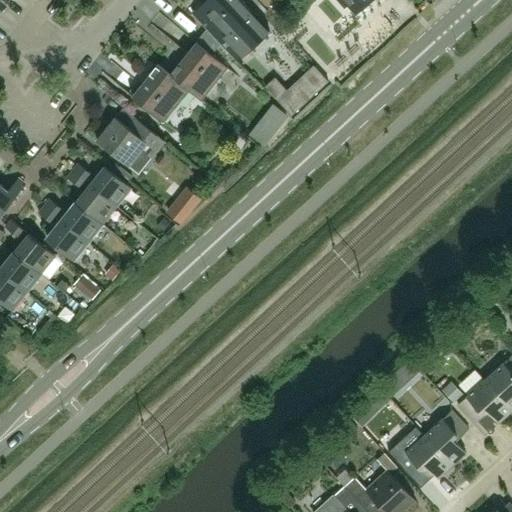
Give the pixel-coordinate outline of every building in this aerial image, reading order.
[(0,0),(0,12),(1,13),(10,0),(0,0)] [(240,0),(208,0),(194,14),(238,63),(270,33),(252,13),(240,0)] [(357,14),(372,0),(338,0),(347,9),(350,6),(357,14)] [(197,42),(172,74),(171,75),(189,90),(202,101),(229,68),(197,42)] [(189,90),(171,75),(172,74),(159,64),(132,97),(163,122),(189,90)] [(287,93),(275,80),(266,88),(291,115),(329,81),(315,67),(287,93)] [(124,109),(117,118),(98,140),(130,166),(143,150),(152,158),(165,142),(124,109)] [(74,171),(118,206),(133,188),(106,166),(97,178),(80,164),(74,171)] [(104,224),(118,206),(74,171),(68,178),(85,192),(77,202),(104,224)] [(0,214),(25,184),(19,178),(8,192),(0,185),(0,214)] [(188,189),(169,212),(182,222),(201,199),(188,189)] [(90,242),(104,224),(77,202),(68,213),(51,199),(45,206),(90,242)] [(75,260),(90,242),(45,206),(40,213),(57,227),(48,238),(75,260)] [(15,252),(42,274),(57,255),(13,220),(7,228),(23,241),(15,252)] [(0,269),(28,292),(42,274),(15,252),(6,263),(0,258),(0,269)] [(0,299),(13,310),(28,292),(0,269),(0,299)] [(511,355),(485,380),(511,408),(511,355)] [(409,358),(397,369),(408,381),(420,370),(409,358)] [(511,410),(511,408),(485,380),(458,405),(475,424),(489,412),(499,423),(511,410)] [(425,435),(452,465),(466,452),(456,441),(469,429),(452,410),(425,435)] [(452,465),(425,435),(397,461),(414,479),(428,467),(438,478),(452,465)] [(345,486),(364,507),(374,497),(387,511),(401,511),(414,500),(388,471),(368,490),(355,476),(345,486)] [(357,511),(364,507),(345,486),(334,496),(347,509),(343,511),(357,511)]
